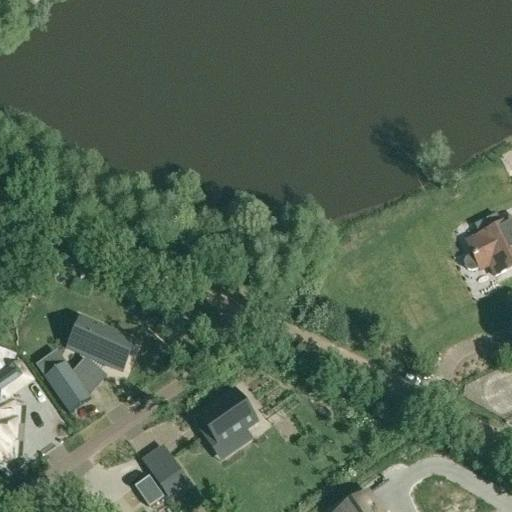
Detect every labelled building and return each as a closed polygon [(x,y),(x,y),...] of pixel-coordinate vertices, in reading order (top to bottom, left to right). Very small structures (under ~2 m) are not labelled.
[(494,277),(511,267),(511,242),(502,223),(464,242),(470,254),(467,256),(464,259),(462,263),(463,267),(466,270),(470,271),(474,271),(478,269),(479,271),(488,266),(494,277)] [(85,323),(73,350),(122,371),(134,344),(136,346),(137,344),(80,319),(79,320),(85,323)] [(0,464),(1,458),(8,459),(9,440),(14,441),(15,424),(10,423),(11,405),(4,404),(5,398),(29,381),(15,361),(17,356),(0,349),(0,464)] [(65,365),(44,380),(69,416),(91,401),(89,399),(72,374),(65,365)] [(197,419),(200,424),(218,450),(246,431),(258,423),(236,392),(197,419)] [(177,468),(157,482),(169,499),(188,485),(177,468)] [(152,482),(132,495),(144,511),(150,511),(166,501),(152,482)] [(350,507),(342,511),(375,511),(365,497),(350,507)]
